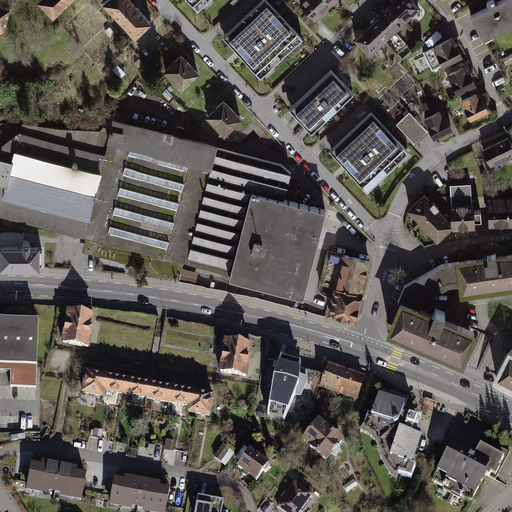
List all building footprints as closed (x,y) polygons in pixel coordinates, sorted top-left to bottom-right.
[(38,0),(54,16),(71,0),(38,0)] [(132,0),(105,0),(104,2),(136,37),(153,21),(132,0)] [(189,0),(201,13),(215,0),(189,0)] [(269,0),(261,0),(223,34),(263,77),(305,39),(269,0)] [(300,0),(300,1),(315,18),(335,0),(300,0)] [(422,12),(412,0),(399,0),(356,39),(372,56),(422,12)] [(511,27),(511,0),(505,0),(471,17),(484,42),(511,27)] [(11,6),(0,2),(0,27),(5,28),(11,6)] [(457,40),(452,42),(449,35),(431,43),(432,47),(422,52),(430,69),(464,54),(457,40)] [(201,72),(182,52),(164,69),(183,89),(201,72)] [(463,64),(447,72),(456,90),(475,81),(470,69),(466,70),(463,64)] [(352,97),(330,73),(289,112),(311,135),(352,97)] [(173,96),(167,89),(162,93),(169,100),(173,96)] [(473,124),(490,115),(480,95),(462,103),(473,124)] [(226,134),(244,117),(225,97),(207,115),(226,134)] [(435,141),(453,132),(442,110),(424,119),(435,141)] [(412,115),(399,127),(419,149),(432,138),(412,115)] [(307,294),(330,208),(286,197),(293,171),(290,170),(283,163),(219,147),(220,143),(114,116),(110,132),(101,129),(62,127),(23,123),(21,132),(19,131),(3,144),(0,156),(0,215),(86,238),(82,252),(181,276),(183,269),(185,262),(231,273),(230,276),(307,294)] [(408,156),(369,116),(329,154),(368,194),(408,156)] [(489,168),(511,159),(511,146),(509,138),(481,148),(489,168)] [(471,182),(449,183),(451,220),(451,228),(475,227),(475,219),(482,219),(481,210),(473,210),(471,182)] [(408,209),(437,241),(451,228),(451,220),(425,192),(408,209)] [(511,198),(487,199),(488,228),(511,227),(511,198)] [(40,246),(0,245),(0,269),(40,270),(40,246)] [(357,323),(374,261),(344,253),(344,254),(328,250),(320,282),(336,286),(329,315),(354,322),(357,323)] [(511,288),(511,257),(458,265),(461,286),(463,294),(511,288)] [(405,289),(401,303),(421,311),(423,306),(449,288),(461,286),(458,265),(442,267),(405,289)] [(199,273),(183,269),(181,276),(179,282),(196,284),(199,273)] [(421,311),(401,303),(388,334),(465,365),(478,335),(421,311)] [(97,316),(68,311),(62,344),(91,350),(97,316)] [(38,323),(0,321),(0,371),(11,372),(10,387),(36,388),(38,323)] [(249,378),(255,345),(226,340),(220,372),(249,378)] [(511,356),(509,355),(496,381),(511,389),(511,356)] [(300,366),(280,361),(273,381),(267,416),(283,421),(294,396),(301,397),(307,381),(299,379),(300,366)] [(366,378),(328,364),(320,388),(358,401),(366,378)] [(216,395),(86,371),(82,394),(106,399),(107,393),(189,408),(188,413),(212,418),(216,395)] [(413,468),(422,440),(411,436),(413,429),(415,430),(418,421),(409,418),(409,420),(402,417),(408,396),(382,387),(372,417),(368,416),(364,427),(359,434),(366,436),(370,439),(376,447),(380,457),(383,467),(388,476),(392,481),(396,483),(399,476),(412,480),(416,469),(413,468)] [(318,421),(300,441),(325,463),(343,443),(318,421)] [(103,431),(94,429),(93,436),(102,438),(103,431)] [(473,458),(451,447),(433,482),(473,502),(487,476),(496,481),(510,453),(483,439),(473,458)] [(175,442),(166,441),(165,450),(174,451),(175,442)] [(156,446),(149,445),(147,455),(154,456),(156,446)] [(234,454),(223,445),(213,458),(225,466),(234,454)] [(255,483),(269,465),(244,447),(236,458),(241,462),(236,468),(255,483)] [(60,470),(32,465),(27,493),(55,498),(60,470)] [(86,475),(60,470),(55,498),(82,502),(86,475)] [(116,479),(110,507),(135,511),(137,511),(143,483),(116,479)] [(357,486),(353,480),(343,487),(347,493),(357,486)] [(301,511),(313,496),(295,482),(276,507),(283,511),(301,511)] [(165,511),(169,488),(143,483),(137,511),(165,511)] [(222,511),(224,505),(200,501),(197,511),(222,511)]
